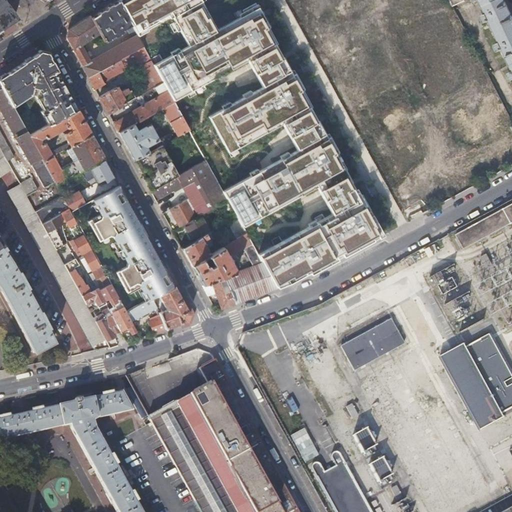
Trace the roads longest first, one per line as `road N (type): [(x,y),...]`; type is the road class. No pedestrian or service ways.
road 1 (residential): [(212,329),(44,23)]
road 2 (residential): [(212,329),(317,289),(511,184)]
road 3 (residential): [(0,389),(129,359),(212,329)]
road 4 (residential): [(212,329),(312,511)]
